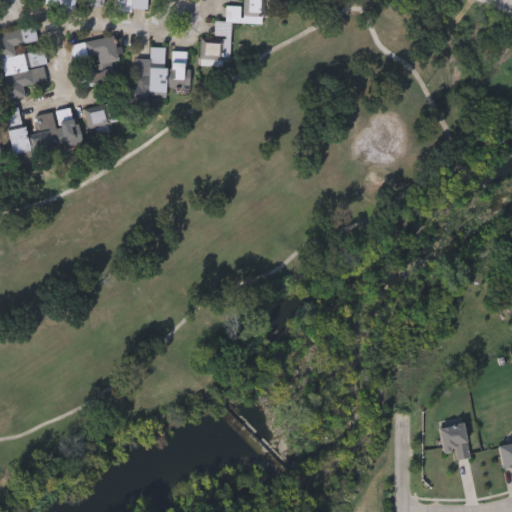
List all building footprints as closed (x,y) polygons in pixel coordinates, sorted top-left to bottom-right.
[(147,0),(147,10),(41,5),(41,0),(147,0)] [(266,0),(265,24),(231,23),(230,61),(199,60),(200,38),(213,38),(214,22),(225,22),(226,6),(243,7),(243,0),(266,0)] [(0,57),(0,34),(35,27),(38,43),(15,48),(16,53),(0,57)] [(71,43),(115,40),(117,62),(111,62),(116,131),(85,133),(84,109),(93,109),(90,66),(97,66),(97,59),(73,60),(71,43)] [(136,60),(149,60),(150,49),(189,51),(188,95),(135,93),(136,60)] [(49,81),(23,86),(25,97),(7,101),(0,68),(0,58),(42,50),(49,81)] [(25,125),(30,152),(13,156),(4,110),(18,107),(22,126),(25,125)] [(56,111),(74,108),(80,139),(62,142),(56,111)] [(29,131),(38,129),(35,116),(52,112),(60,145),(35,152),(29,131)] [(455,459),(453,448),(442,450),(437,425),(462,420),(468,456),(455,459)] [(511,464),(502,467),(497,445),(511,442),(511,464)]
